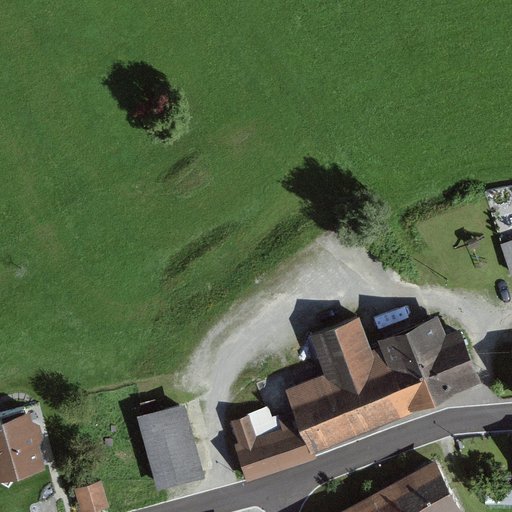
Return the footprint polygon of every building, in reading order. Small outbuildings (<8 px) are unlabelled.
[(511,238),(502,242),(511,272),(511,238)] [(411,406),(384,336),(374,340),(363,308),(306,328),(321,369),(284,382),(294,408),(274,415),(270,402),(229,416),(250,474),(310,453),(307,444),(411,406)] [(438,310),(383,332),(384,336),(411,406),(485,377),(467,331),(449,338),(438,310)] [(187,399),(138,412),(158,486),(207,472),(187,399)] [(31,408),(0,416),(0,477),(9,483),(15,473),(46,464),(40,441),(44,434),(41,422),(33,417),(31,408)] [(437,458),(372,491),(383,511),(457,511),(464,509),(437,458)] [(103,479),(77,487),(84,511),(89,511),(111,506),(103,479)] [(383,511),(372,491),(330,511),(383,511)]
